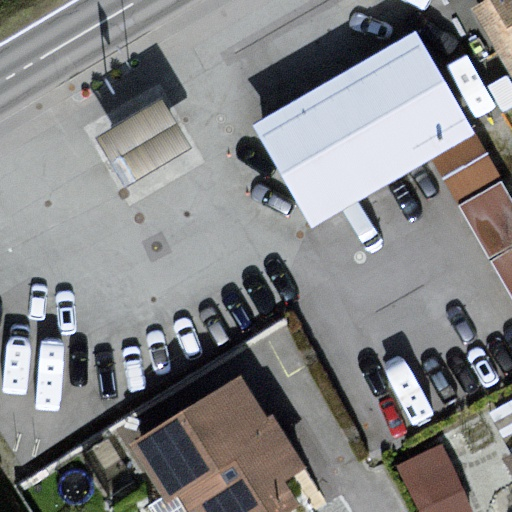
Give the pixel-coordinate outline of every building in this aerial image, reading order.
[(511,0),(474,0),(511,66),(511,0)] [(408,36),(242,128),(301,233),(467,141),(408,36)] [(171,89),(99,126),(129,184),(201,148),(171,89)] [(234,377),(119,451),(155,505),(176,496),(184,511),(286,511),(296,507),(280,481),(293,470),(234,377)] [(448,433),(400,453),(424,511),(457,511),(477,504),(448,433)] [(511,511),(511,456),(499,463),(511,497),(511,511)]
